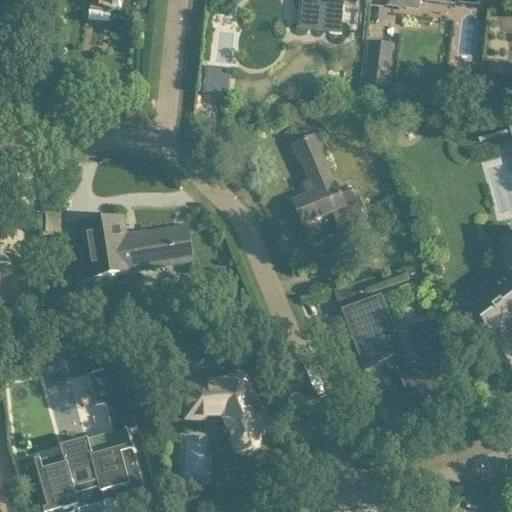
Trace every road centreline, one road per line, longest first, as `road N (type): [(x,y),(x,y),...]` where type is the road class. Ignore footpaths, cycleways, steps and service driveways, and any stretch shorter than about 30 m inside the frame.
road 1 (residential): [(357,499),(246,238),(161,138)]
road 2 (residential): [(161,138),(0,151)]
road 3 (residential): [(357,499),(511,459)]
road 4 (residential): [(161,138),(176,0)]
